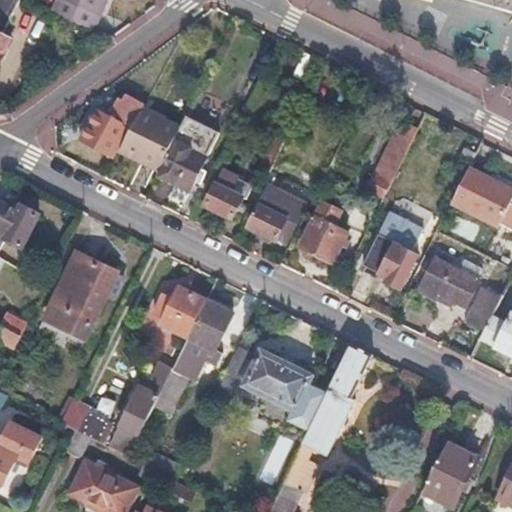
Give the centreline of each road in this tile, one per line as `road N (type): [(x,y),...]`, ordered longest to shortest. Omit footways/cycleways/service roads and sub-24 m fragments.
road 1 (residential): [(511,402),(0,145)]
road 2 (residential): [(250,0),(511,133)]
road 3 (residential): [(194,0),(0,144)]
